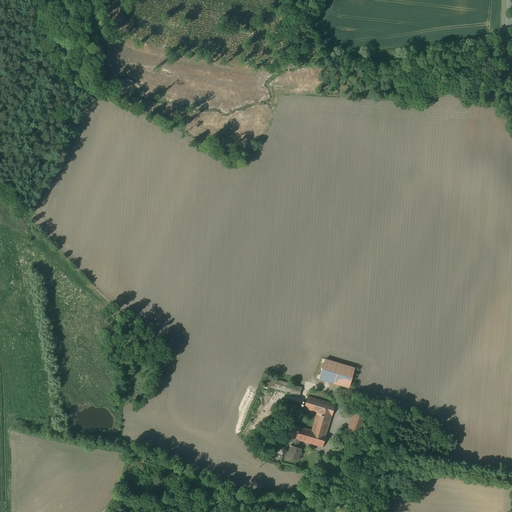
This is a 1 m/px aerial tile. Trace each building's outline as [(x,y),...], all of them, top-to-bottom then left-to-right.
[(354,367),(325,359),(320,379),(349,387),(354,367)] [(302,388),(267,377),(265,385),(299,396),(302,388)] [(353,397),(341,400),(342,406),(355,403),(353,397)] [(317,413),(312,430),(291,424),(287,437),(294,439),(299,440),(323,447),(326,435),(331,417),(332,417),(335,407),(308,399),(305,409),(317,413)] [(356,410),(349,432),(358,435),(365,413),(356,410)] [(294,439),(292,446),(291,446),(287,458),(298,461),(301,449),(297,448),(299,440),(294,439)] [(283,450),(269,446),(267,450),(282,455),(283,450)] [(341,470),(318,463),(316,471),(339,477),(341,470)]
